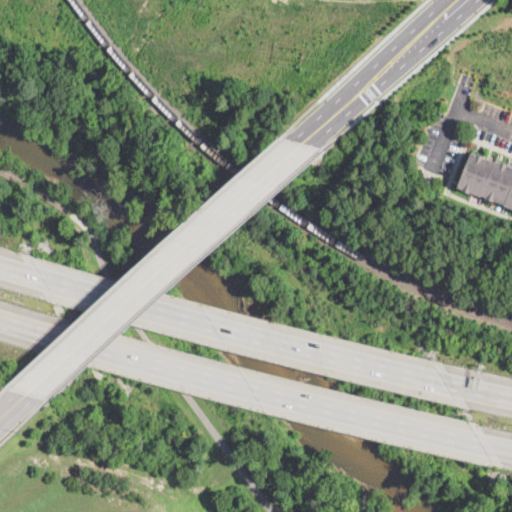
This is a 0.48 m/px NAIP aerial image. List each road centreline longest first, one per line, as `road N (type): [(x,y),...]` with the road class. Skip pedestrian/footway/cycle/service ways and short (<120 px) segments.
road 1 (motorway): [(58,336),(500,449)]
road 2 (motorway): [(450,384),(35,279)]
road 3 (tertiary): [(28,397),(306,143)]
road 4 (tertiary): [(361,92),(459,0)]
